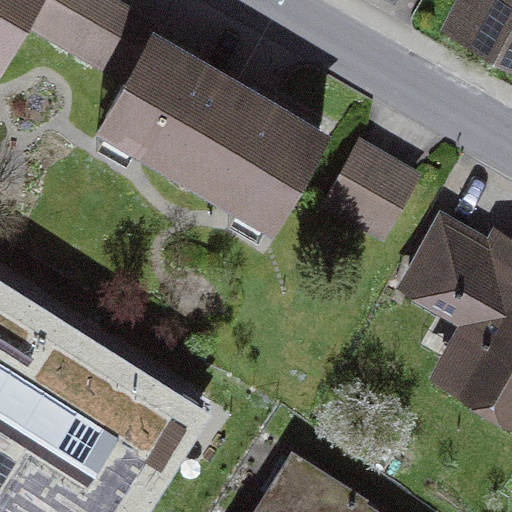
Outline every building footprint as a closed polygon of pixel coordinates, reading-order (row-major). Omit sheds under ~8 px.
[(0,0),(0,51),(21,15),(74,46),(99,0),(0,0)] [(160,26),(114,0),(99,0),(74,46),(127,76),(105,114),(274,212),(321,129),(155,34),(160,26)] [(511,0),(470,0),(464,13),(511,38),(511,0)] [(415,174),(359,141),(327,196),(383,229),(415,174)] [(511,255),(511,256),(442,216),(412,268),(465,298),(469,292),(487,302),(451,365),(511,400),(511,255)] [(101,511),(171,405),(0,294),(0,500),(18,511),(101,511)] [(378,511),(294,455),(257,511),(378,511)]
